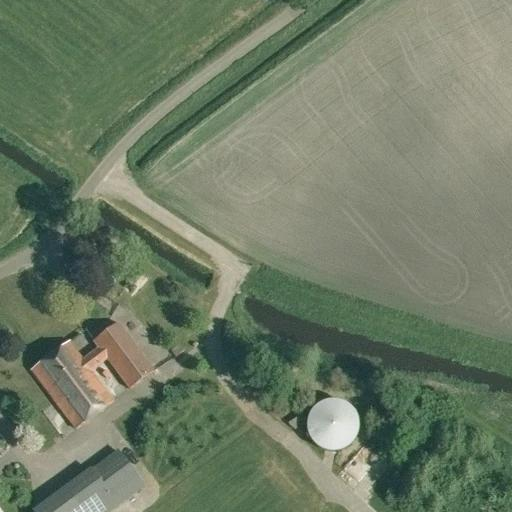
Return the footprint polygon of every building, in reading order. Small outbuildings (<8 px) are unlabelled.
[(65,266),(74,272),(80,264),(71,257),(65,266)] [(99,349),(82,361),(69,343),(31,371),(75,430),(114,400),(92,370),(106,360),(129,390),(153,372),(117,324),(93,341),(99,349)] [(179,346),(171,352),(176,357),(183,352),(179,346)] [(307,434),(308,437),(309,439),(310,441),(313,444),(315,446),(317,447),(318,448),(320,450),(323,450),(325,451),(327,452),(329,452),(334,452),(336,452),(338,452),(342,450),(346,448),(348,447),(350,445),(352,444),(353,442),(354,440),(355,438),(356,436),(357,434),(358,431),(358,429),(358,427),(358,425),(358,422),(357,420),(357,418),(356,416),(355,414),(354,412),(353,410),(351,408),(349,407),(348,405),(346,404),(344,403),(340,401),(337,401),(335,400),(333,400),(331,400),(328,401),(326,401),(324,402),(322,402),(318,405),(316,406),(314,407),(313,409),(311,411),(310,413),(309,415),(308,417),(307,419),(307,421),(306,423),(306,426),(306,428),(306,430),(307,432),(307,434)] [(41,511),(105,511),(149,484),(126,448),(66,486),(63,481),(34,500),(41,511)]
